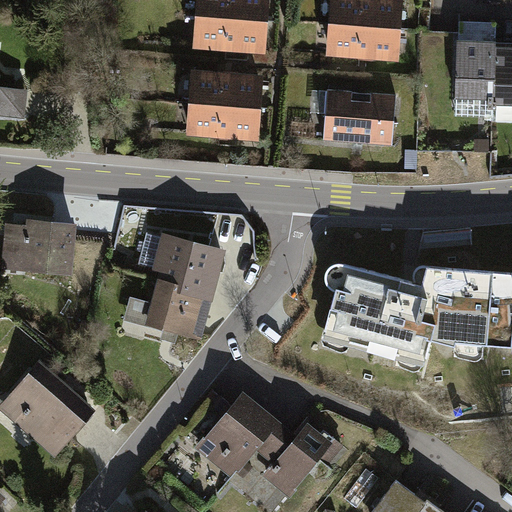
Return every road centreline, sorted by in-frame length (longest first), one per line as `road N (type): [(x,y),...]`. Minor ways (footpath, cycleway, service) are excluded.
road 1 (residential): [(90,511),(280,274),(290,195)]
road 2 (secondary): [(290,195),(0,175)]
road 3 (secondary): [(511,195),(422,203),(290,195)]
